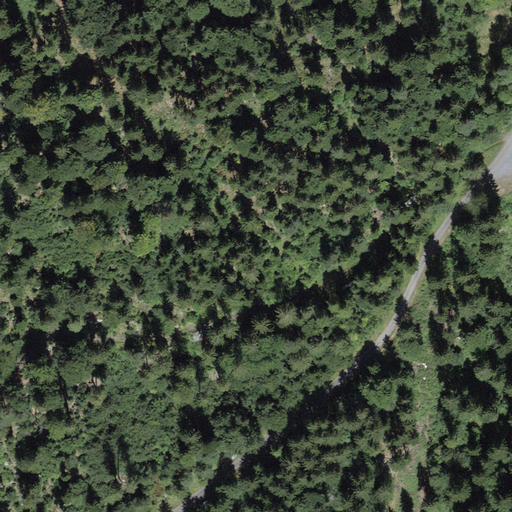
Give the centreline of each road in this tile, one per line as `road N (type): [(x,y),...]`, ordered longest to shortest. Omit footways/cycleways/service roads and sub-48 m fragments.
road 1 (track): [(511,142),(483,150),(300,298),(163,336),(41,339),(0,386)]
road 2 (track): [(511,150),(450,220),(413,300),(338,383),(178,511)]
